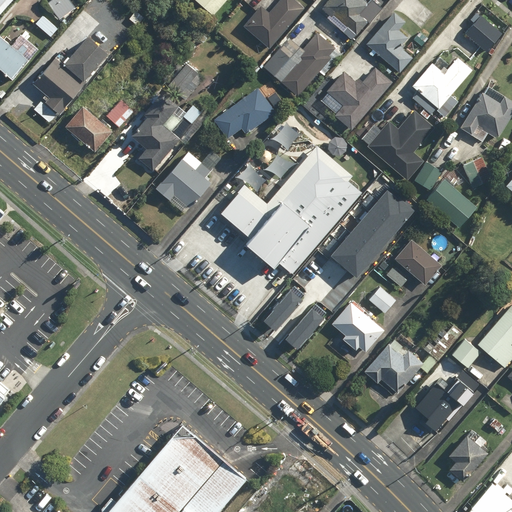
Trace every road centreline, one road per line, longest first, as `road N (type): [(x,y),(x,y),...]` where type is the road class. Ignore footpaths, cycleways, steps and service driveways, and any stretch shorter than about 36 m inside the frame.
road 1 (primary): [(154,283),(362,461),(410,511)]
road 2 (unclassified): [(0,457),(154,283)]
road 3 (primary): [(0,151),(154,283)]
